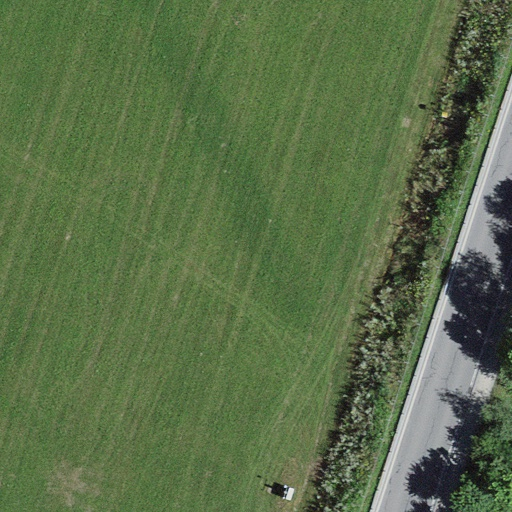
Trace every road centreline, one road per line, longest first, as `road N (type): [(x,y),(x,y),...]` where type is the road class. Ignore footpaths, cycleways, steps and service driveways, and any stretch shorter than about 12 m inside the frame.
road 1 (track): [(303,511),(457,0)]
road 2 (tertiary): [(399,511),(511,167)]
